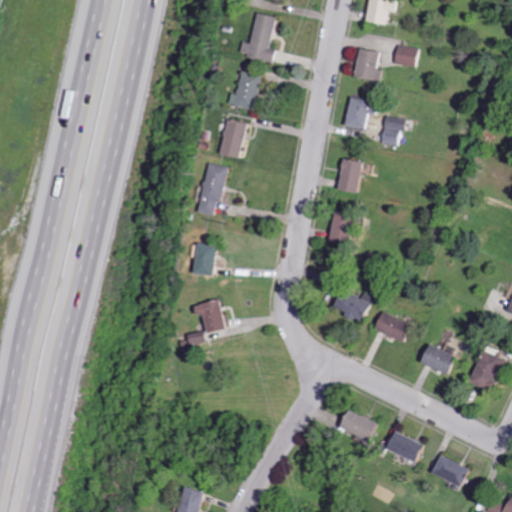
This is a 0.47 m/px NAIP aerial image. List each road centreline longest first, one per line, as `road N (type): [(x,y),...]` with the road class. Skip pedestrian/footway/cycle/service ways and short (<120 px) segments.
road 1 (residential): [(335,362),(304,344),(286,306),(339,0),(506,435)]
road 2 (motorway): [(34,511),(146,0)]
road 3 (motorway): [(103,0),(0,465)]
road 4 (residential): [(506,435),(477,434),(335,362)]
road 5 (residential): [(246,511),(335,362)]
